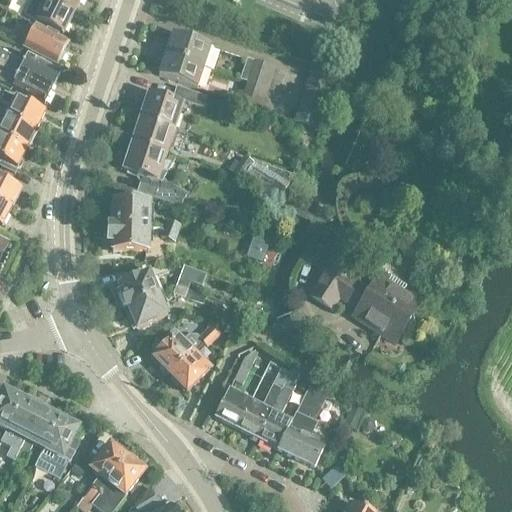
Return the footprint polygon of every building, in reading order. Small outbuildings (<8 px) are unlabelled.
[(72,17),(36,0),(12,0),(39,14),(34,23),(62,37),(72,17)] [(36,0),(72,17),(80,0),(36,0)] [(23,49),(56,66),(66,47),(68,44),(35,27),(23,49)] [(172,35),(172,36),(165,57),(203,70),(210,48),(172,35)] [(0,62),(52,90),(61,73),(27,56),(23,64),(0,51),(0,62)] [(203,70),(165,57),(158,78),(196,91),(203,70)] [(246,60),(242,70),(271,80),(274,69),(246,60)] [(43,106),(52,90),(0,62),(0,82),(11,88),(11,89),(43,106)] [(333,75),(311,69),(308,79),(329,85),(333,75)] [(239,81),(247,84),(267,91),(271,80),(242,70),(239,81)] [(308,79),(304,89),(326,96),(329,85),(308,79)] [(243,94),(264,101),(267,91),(247,84),(243,94)] [(206,98),(175,88),(171,102),(148,95),(139,121),(175,133),(183,106),(181,105),(182,104),(202,110),(206,98)] [(304,89),(301,101),(322,108),(326,96),(304,89)] [(264,101),(243,94),(234,91),(230,102),(260,112),(264,101)] [(4,118),(35,134),(44,114),(13,99),(14,99),(3,94),(0,100),(0,104),(9,108),(4,118)] [(301,101),(297,111),(318,118),(322,108),(301,101)] [(315,129),(315,128),(318,118),(297,111),(294,122),(315,129)] [(35,134),(4,118),(0,125),(0,139),(25,153),(35,134)] [(175,133),(139,121),(130,147),(166,159),(166,157),(175,133)] [(25,153),(0,139),(0,162),(16,171),(25,153)] [(139,183),(136,194),(178,209),(186,196),(162,181),(173,162),(166,157),(166,159),(130,147),(122,172),(136,176),(135,179),(137,183),(139,183)] [(231,176),(240,182),(252,163),(243,158),(231,176)] [(242,180),(254,188),(251,193),(262,201),(266,195),(278,202),(289,186),(288,185),(294,176),(268,168),(266,171),(253,162),(242,180)] [(0,204),(11,210),(21,192),(0,181),(0,204)] [(114,197),(113,203),(112,203),(111,226),(149,227),(150,203),(133,203),(132,198),(114,197)] [(11,210),(0,204),(0,226),(2,227),(11,210)] [(168,223),(165,229),(180,234),(182,228),(168,223)] [(149,253),(149,227),(111,226),(107,225),(107,245),(111,245),(111,252),(149,253)] [(180,234),(165,229),(163,236),(177,243),(180,234)] [(323,276),(309,298),(330,312),(339,299),(357,310),(352,319),(395,346),(404,332),(413,330),(411,320),(421,305),(402,293),(399,297),(376,282),(370,292),(351,280),(352,279),(340,271),(345,262),(329,252),(316,272),(323,276)] [(201,288),(205,277),(183,268),(175,287),(187,292),(190,284),(201,288)] [(126,308),(158,294),(149,272),(116,286),(126,308)] [(205,299),(187,292),(175,287),(172,296),(183,300),(184,300),(202,307),(205,299)] [(158,294),(126,308),(136,331),(168,317),(158,294)] [(179,336),(151,361),(168,378),(194,351),(195,352),(202,345),(201,344),(214,330),(210,327),(198,338),(196,336),(188,337),(183,340),(179,336)] [(201,344),(202,345),(206,349),(220,335),(214,330),(201,344)] [(194,351),(168,378),(185,395),(211,368),(195,352),(194,351)] [(233,383),(241,387),(257,356),(254,354),(244,360),(233,383)] [(248,403),(234,431),(255,442),(270,414),(266,412),(286,374),(280,371),(272,387),(260,409),(248,403)] [(270,414),(255,442),(276,453),(292,420),(282,415),(300,377),(290,372),(289,375),(286,374),(266,412),(270,414)] [(292,420),(276,453),(314,471),(325,447),(308,439),(315,425),(314,425),(326,401),(330,403),(333,397),(311,385),(296,417),(294,416),(292,420)] [(0,430),(5,433),(22,401),(2,391),(0,395),(0,430)] [(248,403),(227,392),(213,421),(234,431),(248,403)] [(22,401),(5,433),(0,442),(0,444),(10,449),(5,459),(13,464),(20,450),(19,450),(40,410),(22,401)] [(42,452),(58,419),(40,410),(19,450),(20,450),(28,454),(32,446),(42,452)] [(361,416),(350,411),(343,426),(355,431),(361,416)] [(58,419),(42,452),(54,458),(45,475),(58,482),(67,465),(68,465),(74,454),(67,451),(78,429),(58,419)] [(107,485),(126,460),(109,446),(89,471),(107,485)] [(413,474),(422,479),(430,463),(421,458),(413,474)] [(126,460),(107,485),(124,498),(144,473),(126,460)] [(71,472),(78,478),(85,469),(79,463),(71,472)] [(76,509),(79,511),(87,511),(92,507),(91,507),(105,487),(97,481),(76,509)] [(91,507),(92,507),(97,511),(113,511),(122,501),(105,487),(91,507)]
